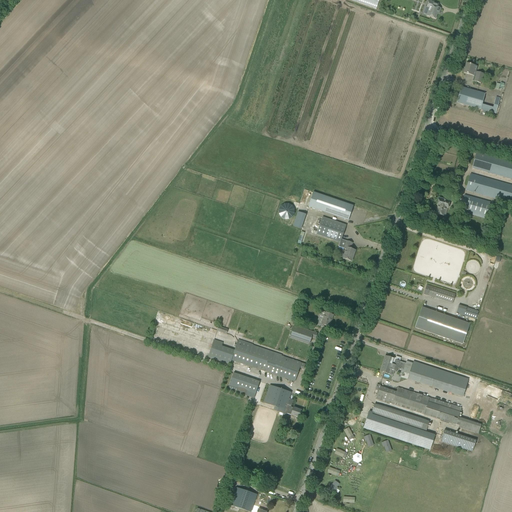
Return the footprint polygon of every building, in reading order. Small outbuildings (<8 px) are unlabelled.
[(350,0),(376,9),(379,0),(350,0)] [(437,7),(438,4),(429,1),(427,7),(429,8),(427,16),(435,19),(438,12),(439,12),(441,8),(437,7)] [(466,63),(463,73),(475,77),(474,82),(480,83),(483,74),(475,72),(477,67),(466,63)] [(461,88),(456,103),(480,109),(483,110),(486,111),(496,114),(500,98),(496,97),(493,106),(493,108),(489,107),(482,105),(485,94),(461,88)] [(472,168),(511,179),(511,161),(477,152),(472,168)] [(465,191),(511,203),(511,185),(470,174),(465,191)] [(348,221),(353,206),(313,192),(308,207),(348,221)] [(469,207),(467,214),(486,219),(490,202),(464,195),(461,205),(469,207)] [(436,214),(441,215),(443,216),(445,208),(448,209),(450,201),(439,198),(437,205),(438,206),(436,214)] [(293,226),(301,229),(306,214),(298,212),(293,226)] [(316,234),(340,242),(341,239),(346,226),(322,218),(316,234)] [(341,239),(340,242),(338,247),(344,249),(346,249),(343,258),(351,261),(355,250),(350,249),(352,243),(346,241),(341,239)] [(455,294),(431,287),(427,285),(425,289),(430,290),(428,296),(452,304),(455,294)] [(464,316),(476,319),(478,312),(467,308),(459,305),(456,314),(464,316)] [(462,344),(469,324),(422,307),(415,328),(462,344)] [(329,327),(333,315),(325,313),(322,312),(321,315),(323,316),(320,324),(321,324),(324,325),(329,327)] [(315,339),(317,333),(309,331),(308,332),(293,327),(290,338),(309,344),(311,338),(315,339)] [(301,363),(281,356),(254,347),(237,341),(234,351),(213,343),(208,357),(230,365),(231,360),(290,380),(294,382),(300,366),(304,368),(305,364),(301,363)] [(470,382),(406,361),(405,363),(395,360),(396,360),(385,356),(383,362),(384,362),(381,371),(386,373),(388,374),(390,368),(397,370),(397,369),(403,370),(401,378),(403,378),(406,380),(464,398),(465,396),(469,384),(470,382)] [(254,398),(259,382),(233,373),(229,385),(238,388),(237,393),(254,398)] [(269,385),(263,403),(274,407),(273,411),(283,414),(281,420),(284,421),(287,414),(291,415),(294,416),(298,418),(301,410),(293,408),(287,406),(291,393),(286,391),(269,385)] [(380,387),(376,399),(381,400),(455,424),(459,426),(459,428),(478,434),(481,425),(458,417),(461,408),(450,405),(402,389),(397,388),(396,392),(380,387)] [(436,434),(369,410),(363,427),(430,451),(436,434)] [(349,440),(354,438),(349,427),(343,430),(349,440)] [(444,430),(440,442),(472,452),(476,440),(444,430)] [(370,434),(364,436),(367,447),(373,446),(370,434)] [(386,453),(392,451),(388,440),(382,442),(386,453)] [(345,458),(347,453),(337,448),(334,454),(345,458)] [(338,477),(340,471),(329,467),(327,472),(338,477)] [(236,488),(229,506),(239,509),(238,511),(266,511),(258,509),(252,508),(256,495),(236,488)]
